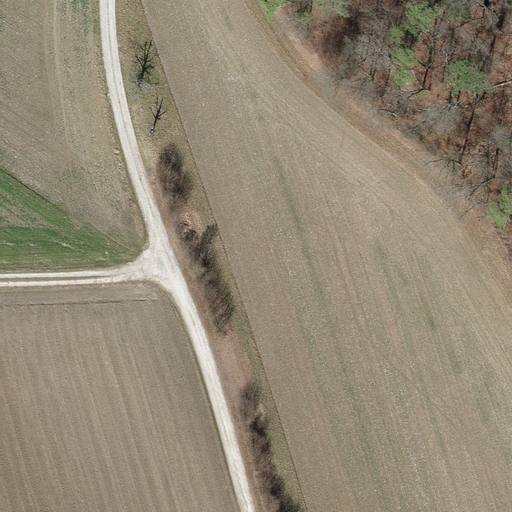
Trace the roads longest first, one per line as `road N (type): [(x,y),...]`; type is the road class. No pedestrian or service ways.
road 1 (track): [(269,511),(152,131),(132,0)]
road 2 (track): [(211,303),(0,304)]
